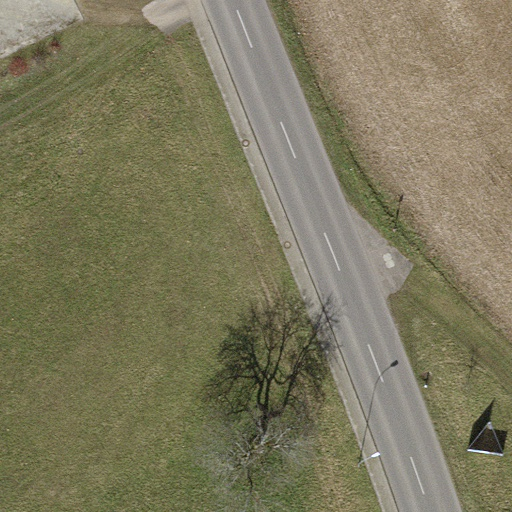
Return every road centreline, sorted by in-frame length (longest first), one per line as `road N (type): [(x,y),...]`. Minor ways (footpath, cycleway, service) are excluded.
road 1 (tertiary): [(246,0),(431,511)]
road 2 (track): [(511,288),(301,140)]
